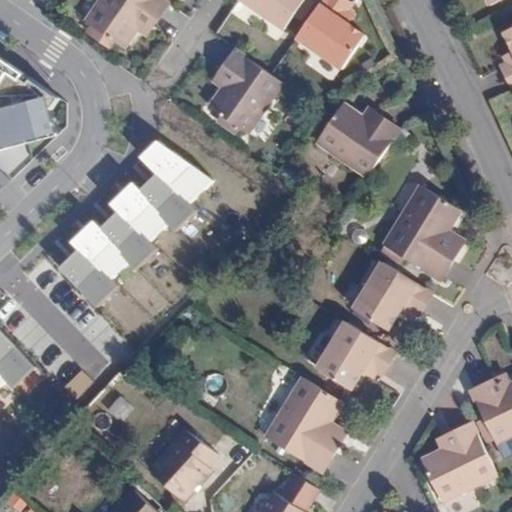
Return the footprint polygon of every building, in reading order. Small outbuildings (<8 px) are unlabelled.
[(92,0),(84,11),(92,17),(87,23),(107,39),(113,32),(119,37),(139,12),(147,18),(160,0),(92,0)] [(249,0),(282,22),(297,0),(249,0)] [(343,0),(313,0),(292,31),(338,62),(363,28),(337,10),(343,0)] [(245,128),(279,77),(233,46),(219,66),(228,74),(207,101),(245,128)] [(0,49),(0,174),(9,182),(62,129),(61,92),(0,49)] [(337,100),(311,139),(362,174),(395,127),(371,111),(366,118),(337,100)] [(419,178),(382,239),(439,274),(458,245),(439,232),(457,202),(419,178)] [(431,288),(379,256),(348,306),(386,327),(402,303),(417,311),(431,288)] [(393,347),(342,316),(314,362),(350,385),(366,361),(380,370),(393,347)] [(340,398),(299,371),(262,430),(319,465),(338,437),(322,426),(340,398)] [(216,373),(203,384),(215,397),(227,386),(216,373)] [(475,388),(499,437),(511,431),(511,381),(506,384),(503,376),(475,388)] [(425,452),(446,493),(500,469),(475,416),(451,429),(455,437),(425,452)] [(187,426),(146,466),(179,499),(210,467),(205,461),(214,451),(187,426)] [(301,511),(306,505),(300,502),(313,482),(289,465),(274,486),(269,483),(249,511),(301,511)] [(154,511),(130,490),(109,511),(154,511)] [(453,511),(456,511),(478,509),(476,495),(451,499),(453,511)]
